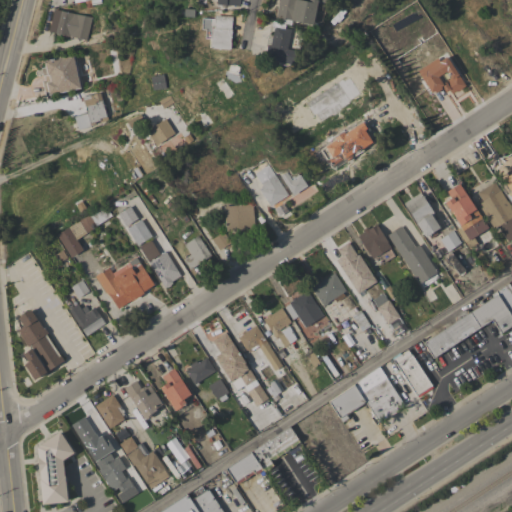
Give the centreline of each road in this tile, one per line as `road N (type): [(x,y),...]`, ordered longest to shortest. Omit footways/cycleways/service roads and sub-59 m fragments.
road 1 (residential): [(0,443),(511,107)]
road 2 (tertiary): [(24,0),(0,94),(14,511)]
road 3 (primary): [(511,385),(315,511)]
road 4 (primary): [(368,511),(511,420)]
